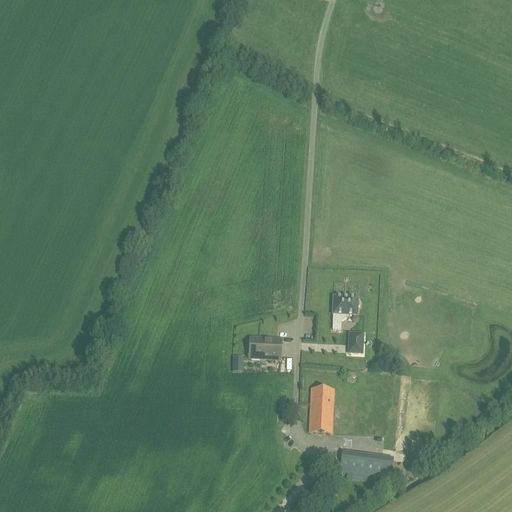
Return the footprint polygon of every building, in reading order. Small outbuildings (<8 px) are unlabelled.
[(351,297),(327,297),(326,331),(335,331),(336,322),(341,316),(352,317),(352,310),(354,307),(355,302),(352,301),(351,297)] [(363,335),(349,334),(348,354),(362,355),(363,335)] [(280,361),(281,341),(250,339),(249,360),(280,361)] [(333,391),(311,391),(309,434),(331,435),(333,391)] [(392,459),(342,452),(339,473),(390,481),(392,459)]
